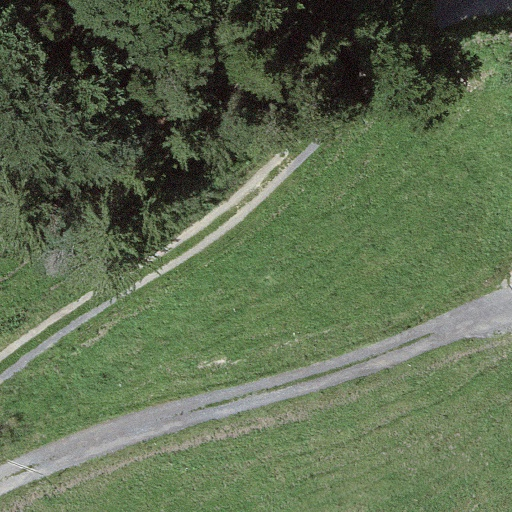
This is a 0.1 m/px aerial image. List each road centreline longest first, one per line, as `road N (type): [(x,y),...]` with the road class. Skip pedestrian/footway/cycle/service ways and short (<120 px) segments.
road 1 (track): [(0,373),(269,188),(443,9),(487,0)]
road 2 (track): [(0,487),(106,434),(351,372),(511,307)]
